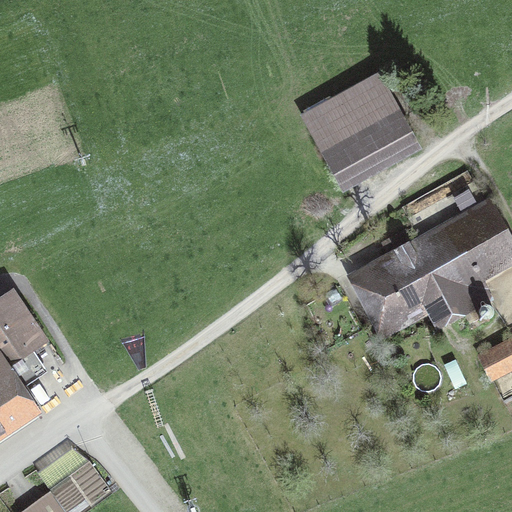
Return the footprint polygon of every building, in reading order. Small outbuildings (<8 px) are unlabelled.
[(413,145),(379,83),(310,121),(344,182),(413,145)] [(407,230),(382,243),(394,263),(362,281),(385,322),(423,301),(437,326),(490,297),(479,276),(511,257),(511,250),(490,210),(418,250),(407,230)] [(17,298),(0,309),(0,428),(32,407),(7,370),(47,344),(17,298)] [(482,320),(487,321),(492,319),(495,314),(495,309),(491,305),(486,304),(481,306),(478,311),(478,316),(482,320)] [(511,341),(482,357),(492,377),(511,367),(511,341)] [(53,493),(66,511),(86,511),(112,495),(91,465),(53,493)] [(27,511),(66,511),(53,493),(27,511)]
